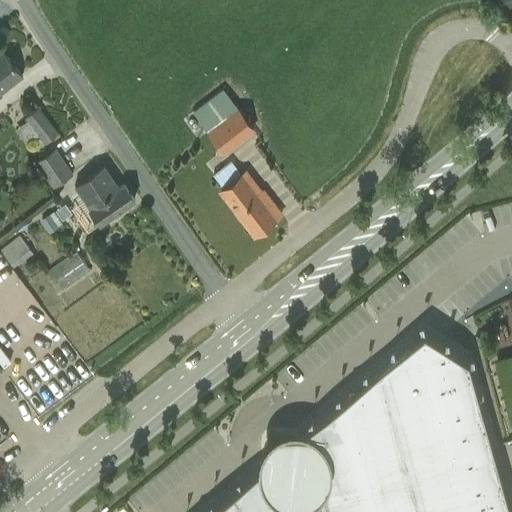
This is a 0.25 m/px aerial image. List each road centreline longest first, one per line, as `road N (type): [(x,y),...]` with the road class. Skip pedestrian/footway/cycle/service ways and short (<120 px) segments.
road 1 (secondary): [(74,490),(305,304),(492,138),(498,123)]
road 2 (unclassified): [(511,45),(469,30),(437,45),(385,163),(223,299)]
road 3 (unclassified): [(223,299),(22,0)]
road 4 (secondary): [(498,123),(482,126),(241,322)]
road 5 (secondary): [(241,322),(57,469)]
road 6 (unclassified): [(223,299),(39,446)]
